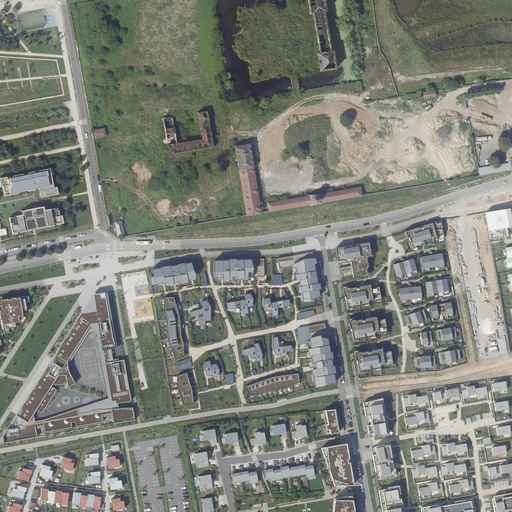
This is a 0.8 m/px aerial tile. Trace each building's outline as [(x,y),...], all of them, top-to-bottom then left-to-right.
[(316,53),(319,68),(320,71),(335,68),(332,49),(329,49),(322,12),(325,11),(323,0),(307,0),(310,14),(312,13),(319,52),(316,53)] [(435,96),(434,91),(423,93),(424,99),(429,98),(429,97),(435,96)] [(164,129),(165,132),(168,152),(165,152),(166,155),(213,147),(207,111),(197,113),(202,139),(177,143),(173,117),(162,119),(164,129)] [(95,139),(98,138),(99,142),(106,141),(105,137),(104,128),(93,130),(95,139)] [(249,144),(235,147),(247,216),(261,213),(260,204),(249,144)] [(40,191),(41,199),(56,196),(50,170),(42,172),(42,173),(39,174),(38,173),(31,174),(31,176),(27,177),(26,175),(13,178),(14,179),(2,182),(5,198),(19,195),(19,193),(28,192),(28,193),(32,192),(32,191),(39,189),(40,191)] [(317,203),(362,196),(360,186),(315,194),(266,203),(268,212),(317,203)] [(488,232),(511,228),(511,210),(511,206),(485,211),(488,232)] [(22,213),(23,217),(10,220),(13,234),(20,233),(20,234),(31,232),(30,230),(35,229),(35,231),(39,230),(39,228),(44,227),(44,229),(55,227),(54,224),(61,223),(59,209),(45,212),(44,208),(22,213)] [(123,220),(115,222),(117,237),(125,235),(123,220)] [(444,235),(442,222),(437,223),(437,222),(422,226),(422,227),(419,228),(419,227),(406,231),(408,238),(409,237),(411,241),(410,242),(412,248),(427,244),(428,246),(434,245),(433,242),(438,240),(437,237),(444,235)] [(368,243),(336,248),(338,261),(350,259),(352,266),(339,268),(340,273),(353,271),(354,277),(368,274),(366,268),(368,265),(367,256),(370,256),(368,243)] [(317,264),(316,259),(313,258),(312,252),(278,259),(280,268),(296,268),(298,274),(296,275),(297,280),(300,280),(301,287),(299,287),(299,293),(302,293),(303,302),(315,302),(314,299),(321,296),(320,290),(322,290),(321,283),(318,283),(315,264),(317,264)] [(429,270),(429,267),(439,265),(440,269),(445,268),(442,253),(422,257),(424,271),(429,270)] [(413,274),(418,273),(414,258),(393,263),(398,278),(403,277),(402,274),(412,271),(413,274)] [(152,273),(154,285),(171,282),(172,284),(181,283),(180,280),(188,278),(188,279),(195,278),(195,277),(201,275),(198,261),(193,262),(193,261),(187,262),(188,265),(180,266),(179,265),(170,266),(170,270),(152,273)] [(257,262),(216,262),(216,276),(228,276),(228,278),(244,278),(244,276),(257,276),(257,262)] [(284,285),(282,273),(272,274),(273,285),(284,285)] [(443,294),(449,293),(447,278),(427,282),(429,297),(435,296),(434,291),(443,290),(443,294)] [(343,290),(346,308),(366,305),(366,306),(370,305),(369,303),(382,300),(379,287),(376,288),(375,289),(373,288),(371,289),(371,285),(360,287),(360,288),(357,288),(349,289),(349,288),(345,289),(345,290),(343,290)] [(423,301),(422,285),(401,287),(402,303),(408,302),(407,299),(418,298),(418,301),(423,301)] [(117,348),(107,293),(105,293),(105,292),(98,293),(93,297),(96,312),(84,313),(59,352),(61,354),(57,361),(52,358),(42,374),(23,409),(25,411),(21,418),(16,415),(0,439),(0,444),(37,438),(36,428),(43,426),(44,432),(103,422),(102,415),(112,414),(114,424),(135,420),(132,407),(119,410),(79,415),(34,421),(33,415),(37,409),(42,413),(58,389),(52,385),(54,383),(65,384),(66,381),(69,382),(68,386),(78,383),(72,370),(69,359),(92,325),(96,324),(98,324),(111,402),(130,398),(130,401),(131,401),(124,360),(113,362),(110,362),(108,349),(110,349),(117,348)] [(93,297),(98,293),(93,294),(52,358),(57,361),(61,354),(59,352),(84,313),(96,312),(93,297)] [(249,299),(231,301),(231,307),(243,306),(244,314),(250,314),(249,307),(256,306),(254,293),(248,294),(249,299)] [(293,305),(292,299),(274,300),(274,295),(268,295),(269,309),(276,308),(276,315),(282,315),(281,306),(293,305)] [(24,296),(1,300),(2,305),(0,305),(0,313),(3,330),(4,330),(5,334),(10,333),(9,329),(16,327),(15,322),(19,321),(22,323),(26,317),(23,315),(22,311),(27,310),(25,302),(30,301),(29,296),(24,297),(24,296)] [(179,305),(178,296),(165,297),(164,305),(164,311),(168,328),(170,343),(178,358),(190,355),(185,339),(184,324),(179,310),(179,305)] [(210,297),(204,299),(206,306),(192,309),(193,315),(201,313),(204,324),(210,323),(209,319),(215,318),(210,297)] [(447,317),(454,316),(451,301),(431,305),(433,320),(439,319),(439,314),(447,313),(447,317)] [(427,319),(425,309),(405,314),(408,324),(413,323),(413,325),(423,323),(423,320),(427,319)] [(299,319),(315,315),(314,310),(298,313),(299,319)] [(349,322),(352,340),(372,337),(372,338),(376,337),(375,335),(387,332),(385,319),(382,320),(381,321),(379,320),(377,321),(376,317),(366,319),(366,320),(363,320),(355,321),(354,320),(351,321),(350,322),(349,322)] [(117,403),(130,401),(130,398),(111,402),(98,324),(96,324),(109,402),(79,415),(119,410),(117,403)] [(452,338),(457,337),(455,326),(436,330),(438,340),(442,339),(443,341),(453,340),(452,338)] [(433,341),(431,331),(420,332),(423,347),(428,346),(428,342),(433,341)] [(322,338),(320,335),(311,338),(311,349),(309,349),(309,356),(313,355),(313,364),(316,363),(317,369),(312,370),(316,388),(336,382),(335,374),(337,373),(335,366),(334,366),(332,359),(334,359),(333,352),(332,352),(328,338),(322,338)] [(282,336),(278,336),(279,348),(277,349),(277,353),(288,355),(294,349),(293,346),(289,347),(288,342),(285,342),(282,336)] [(258,345),(247,349),(248,353),(254,353),(255,356),(261,355),(261,359),(264,359),(267,351),(262,342),(258,343),(258,345)] [(355,354),(358,372),(377,369),(377,370),(381,369),(381,367),(393,364),(392,356),(391,351),(387,352),(386,353),(385,352),(382,353),(382,349),(371,351),(372,352),(368,352),(360,353),(360,352),(357,353),(356,354),(355,354)] [(461,359),(459,349),(440,352),(441,363),(446,362),(446,364),(457,362),(456,360),(461,359)] [(436,366),(435,355),(415,357),(416,367),(421,367),(421,369),(431,368),(431,366),(436,366)] [(190,357),(177,362),(179,372),(192,368),(190,357)] [(212,360),(203,362),(205,369),(207,376),(213,376),(214,378),(219,377),(221,370),(218,364),(213,365),(212,360)] [(277,374),(249,385),(251,392),(265,392),(275,386),(289,386),(303,379),(301,372),(277,374)] [(193,391),(187,373),(178,376),(178,388),(184,405),(195,404),(193,391)] [(42,374),(16,415),(21,418),(25,411),(23,409),(42,374)] [(227,386),(235,384),(233,374),(225,375),(227,386)] [(503,380),(491,383),(492,391),(505,388),(503,380)] [(460,390),(462,398),(467,397),(467,394),(474,393),(474,396),(486,393),(484,386),(473,388),(473,385),(465,386),(465,389),(460,390)] [(439,391),(431,392),(431,393),(433,400),(440,399),(441,401),(445,400),(445,398),(457,396),(456,388),(444,390),(444,392),(439,393),(439,391)] [(414,394),(407,395),(407,398),(403,399),(404,407),(409,406),(409,403),(416,402),(416,404),(427,402),(426,395),(415,397),(414,394)] [(380,399),(380,398),(363,403),(370,438),(386,435),(385,429),(387,429),(386,422),(387,422),(387,421),(387,419),(386,414),(384,414),(380,399)] [(505,400),(493,402),(494,410),(507,407),(505,400)] [(335,409),(323,410),(327,433),(339,432),(335,409)] [(429,421),(427,413),(423,414),(422,412),(415,413),(415,416),(404,418),(405,425),(416,423),(416,421),(423,419),(424,422),(429,421)] [(296,431),(291,431),(293,438),(307,435),(305,423),(295,425),(296,431)] [(284,424),(271,426),(272,435),(282,433),(283,438),(287,438),(284,424)] [(497,434),(509,432),(508,424),(495,426),(497,434)] [(217,443),(214,429),(201,431),(202,440),(212,439),(213,444),(217,443)] [(264,431),(254,433),(255,438),(250,439),(251,446),(266,443),(264,431)] [(236,432),(223,435),(224,444),(234,442),(235,447),(239,446),(236,432)] [(446,445),(441,446),(443,454),(448,453),(448,451),(455,449),(455,452),(466,450),(465,442),(454,445),(453,441),(445,443),(446,445)] [(346,443),(321,449),(334,486),(353,485),(346,443)] [(492,454),(505,451),(504,443),(491,446),(492,454)] [(395,476),(390,444),(374,447),(380,479),(395,476)] [(421,448),(410,450),(412,458),(423,456),(422,453),(430,452),(430,454),(435,453),(434,445),(429,446),(428,444),(426,444),(421,445),(421,448)] [(194,454),(195,463),(201,462),(202,467),(208,466),(206,451),(194,454)] [(100,465),(99,453),(89,454),(89,458),(87,459),(88,466),(100,465)] [(116,456),(106,458),(109,470),(121,467),(119,460),(117,460),(116,456)] [(72,459),(63,457),(60,468),(72,471),(74,464),(71,463),(72,459)] [(465,470),(464,462),(453,464),(453,462),(445,463),(445,465),(441,466),(442,474),(447,473),(447,471),(454,469),(454,472),(465,470)] [(511,470),(511,464),(511,462),(499,464),(500,466),(495,467),(495,465),(487,466),(488,474),(496,473),(496,475),(501,474),(501,472),(511,470)] [(437,472),(435,465),(424,467),(424,464),(416,466),(416,468),(412,469),(413,477),(418,476),(418,474),(425,472),(425,475),(437,472)] [(51,468),(42,465),(39,477),(51,480),(53,472),(50,472),(51,468)] [(306,474),(304,467),(304,465),(296,466),(298,476),(306,474)] [(315,476),(313,465),(304,467),(306,474),(306,477),(315,476)] [(282,477),(289,475),(288,468),(288,466),(280,467),(280,469),(282,477)] [(298,476),(296,466),(288,468),(289,475),(290,477),(298,476)] [(20,470),(18,479),(28,482),(32,470),(24,467),(23,471),(20,470)] [(272,469),(264,470),(266,479),(274,478),(272,471),(272,469)] [(282,477),(280,469),(272,471),(274,478),(274,480),(282,479),(282,477)] [(247,470),(239,472),(241,482),(249,481),(248,472),(247,470)] [(255,471),(248,472),(249,481),(249,484),(257,482),(255,471)] [(102,483),(100,472),(91,473),(91,477),(89,477),(89,485),(102,483)] [(231,473),(233,483),(241,482),(239,472),(231,473)] [(210,474),(198,477),(199,486),(205,485),(206,490),(213,489),(210,474)] [(511,475),(500,479),(503,487),(511,483),(511,475)] [(119,477),(109,479),(112,491),(123,488),(122,481),(119,481),(119,477)] [(460,482),(449,484),(450,491),(461,490),(461,487),(468,486),(468,488),(473,487),(472,479),(467,480),(467,478),(459,479),(460,482)] [(429,485),(418,487),(420,495),(431,493),(430,490),(437,489),(438,491),(443,490),(442,484),(441,482),(437,483),(436,481),(428,482),(429,485)] [(383,511),(407,511),(404,511),(402,511),(402,506),(400,499),(398,499),(397,494),(399,493),(397,483),(380,486),(383,502),(381,502),(383,511)] [(15,488),(13,496),(24,499),(26,491),(24,490),(25,487),(18,485),(17,488),(15,488)] [(40,502),(68,505),(70,491),(42,488),(40,502)] [(502,511),(511,510),(511,491),(506,492),(506,494),(492,497),(494,511),(502,510),(502,511)] [(103,496),(74,492),(72,506),(101,510),(103,496)] [(354,511),(351,495),(334,498),(332,511),(354,511)] [(121,497),(112,500),(115,511),(126,508),(125,501),(122,501),(121,497)] [(216,497),(202,499),(204,511),(206,511),(213,511),(212,501),(217,501),(216,497)] [(474,511),(473,500),(471,501),(453,504),(436,507),(431,508),(431,506),(425,508),(421,508),(422,511),(474,511)] [(10,505),(8,511),(20,511),(22,505),(13,503),(12,506),(10,505)]
